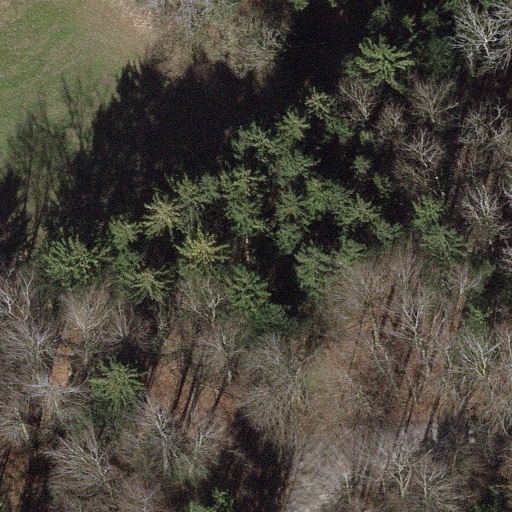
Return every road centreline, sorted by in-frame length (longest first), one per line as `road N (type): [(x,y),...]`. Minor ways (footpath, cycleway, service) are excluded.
road 1 (track): [(0,294),(79,271),(244,167),(323,88),(350,0)]
road 2 (track): [(0,327),(359,485)]
road 3 (track): [(359,485),(488,449),(511,458)]
